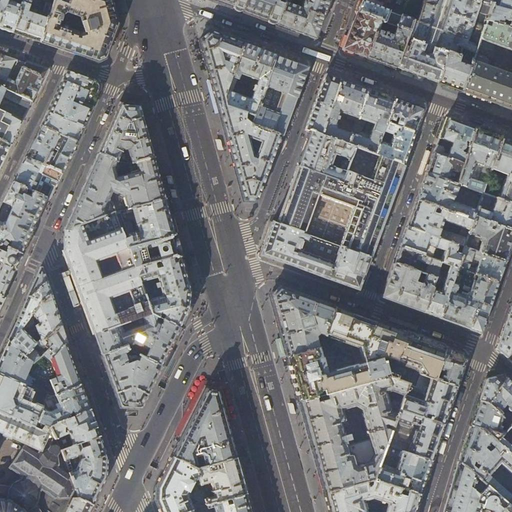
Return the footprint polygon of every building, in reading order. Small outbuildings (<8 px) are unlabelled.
[(0,0),(0,22),(7,3),(8,0),(0,0)] [(23,36),(40,42),(54,0),(47,0),(43,11),(29,6),(31,0),(8,0),(7,3),(13,4),(21,6),(12,33),(23,36)] [(54,0),(40,42),(60,49),(83,56),(98,61),(105,59),(109,45),(118,24),(114,10),(111,0),(70,0),(69,5),(55,0),(54,0)] [(210,0),(232,8),(235,0),(210,0)] [(254,16),(275,24),(284,0),(235,0),(232,8),(254,16)] [(329,0),(284,0),(275,24),(293,31),(315,39),(322,21),(324,16),(329,0)] [(423,0),(423,4),(442,10),(445,0),(423,0)] [(486,20),(491,6),(472,0),(445,0),(442,10),(485,24),(486,20)] [(511,0),(493,0),(491,6),(486,20),(504,26),(511,28),(511,0)] [(360,7),(358,12),(380,21),(384,22),(388,11),(386,10),(383,9),(362,1),(360,7)] [(0,28),(4,30),(12,33),(21,6),(13,4),(7,3),(0,22),(0,28)] [(422,6),(420,13),(439,19),(442,10),(423,4),(422,6)] [(478,43),(485,24),(442,10),(439,19),(435,29),(478,43)] [(384,23),(396,27),(400,16),(390,12),(388,11),(384,22),(384,23)] [(344,49),(366,57),(376,30),(380,21),(358,12),(350,31),(344,49)] [(419,15),(416,22),(435,29),(439,19),(420,13),(419,15)] [(401,16),(400,16),(396,27),(397,27),(393,36),(376,30),(366,57),(380,62),(395,68),(406,38),(412,21),(412,20),(402,16),(401,16)] [(506,30),(505,32),(502,31),(504,26),(486,20),(485,24),(478,43),(475,53),(462,91),(489,101),(511,109),(511,28),(509,28),(508,29),(506,30)] [(414,21),(412,21),(406,38),(429,47),(435,29),(416,22),(414,21)] [(475,53),(478,43),(435,29),(429,47),(434,48),(434,49),(448,53),(458,57),(462,49),(475,53)] [(244,200),(256,201),(270,164),(280,135),(250,124),(253,115),(222,104),(221,102),(243,44),(223,36),(209,31),(200,40),(221,117),(244,200)] [(434,48),(429,47),(406,38),(395,68),(396,68),(396,67),(413,73),(413,74),(414,74),(418,75),(424,77),(424,78),(425,78),(434,81),(435,82),(436,82),(437,82),(448,53),(434,49),(434,48)] [(222,104),(253,115),(275,56),(257,49),(243,44),(221,102),(222,104)] [(462,91),(475,53),(462,49),(458,57),(448,53),(437,82),(448,86),(462,91)] [(13,59),(2,56),(0,60),(0,86),(33,101),(38,90),(47,71),(32,66),(13,59)] [(289,61),(275,56),(253,115),(250,124),(280,135),(282,136),(295,102),(307,68),(289,61)] [(57,92),(47,113),(82,128),(93,102),(95,98),(99,85),(99,84),(98,83),(83,77),(67,71),(57,92)] [(305,129),(310,131),(321,135),(340,79),(334,77),(325,74),(310,116),(305,129)] [(354,84),(340,79),(321,135),(347,144),(351,134),(336,129),(335,125),(337,119),(338,120),(339,117),(338,117),(338,116),(339,115),(340,115),(341,112),(350,114),(348,117),(356,120),(367,89),(354,84)] [(29,109),(33,101),(0,86),(0,140),(11,146),(22,122),(25,116),(7,104),(5,106),(2,110),(0,108),(0,99),(2,95),(29,109)] [(383,131),(386,123),(394,99),(381,94),(367,89),(356,120),(351,134),(347,144),(354,147),(374,154),(379,141),(383,131)] [(408,104),(394,99),(386,123),(415,133),(418,123),(423,109),(408,104)] [(106,135),(98,153),(126,165),(154,158),(147,131),(140,105),(120,104),(114,118),(106,135)] [(44,120),(40,126),(57,134),(76,143),(79,135),(82,128),(47,113),(44,120)] [(474,128),(460,122),(446,118),(440,135),(433,154),(461,164),(474,128)] [(409,150),(415,133),(386,123),(383,131),(392,134),(388,144),(379,141),(374,154),(404,164),(409,150)] [(33,140),(25,157),(43,165),(57,134),(40,126),(33,140)] [(487,132),(474,128),(461,164),(454,183),(458,184),(482,193),(501,137),(487,132)] [(304,149),(297,166),(341,182),(354,147),(347,144),(321,135),(310,131),(304,149)] [(76,143),(57,134),(43,165),(62,173),(69,158),(76,143)] [(511,141),(501,137),(482,193),(482,194),(511,204),(511,141)] [(0,167),(11,146),(0,140),(0,167)] [(281,211),(277,224),(370,257),(379,230),(396,184),(404,164),(374,154),(354,147),(341,182),(297,166),(291,184),(281,211)] [(65,230),(114,212),(120,211),(126,210),(165,199),(157,167),(154,158),(126,165),(98,153),(83,188),(65,230)] [(430,163),(426,173),(454,183),(461,164),(433,154),(430,163)] [(19,169),(13,182),(41,195),(42,191),(39,190),(43,182),(55,187),(62,173),(43,165),(25,157),(19,169)] [(422,186),(417,200),(472,221),(474,217),(476,210),(451,201),(458,184),(454,183),(426,173),(422,186)] [(0,221),(0,244),(21,254),(32,229),(44,203),(49,200),(41,195),(13,182),(3,202),(11,205),(12,208),(6,222),(3,223),(0,221)] [(476,210),(474,217),(511,230),(511,204),(482,194),(476,210)] [(137,231),(128,234),(130,238),(133,247),(176,235),(170,217),(165,199),(126,210),(120,211),(124,222),(134,219),(137,231)] [(464,246),(472,221),(417,200),(412,212),(407,226),(447,240),(464,246)] [(65,255),(76,284),(86,312),(99,347),(102,355),(126,346),(128,350),(161,366),(170,348),(180,328),(152,314),(137,276),(144,274),(141,266),(181,255),(178,244),(176,235),(133,247),(127,248),(124,240),(130,238),(128,234),(124,222),(120,211),(114,212),(65,230),(64,251),(65,255)] [(510,247),(511,242),(511,230),(474,217),(472,221),(464,246),(476,250),(479,239),(484,241),(479,252),(506,261),(510,247)] [(308,271),(358,289),(364,273),(370,257),(277,224),(272,222),(266,239),(260,254),(308,271)] [(403,238),(400,247),(440,262),(447,240),(407,226),(403,238)] [(429,315),(440,319),(464,246),(447,240),(440,262),(437,270),(447,273),(440,293),(431,289),(423,313),(429,315)] [(0,295),(2,297),(5,289),(11,275),(16,264),(21,254),(0,244),(0,295)] [(452,323),(466,328),(469,329),(481,333),(483,326),(488,312),(494,295),(501,274),(506,261),(479,252),(476,250),(464,246),(440,319),(452,323)] [(397,255),(393,263),(418,272),(425,275),(435,278),(437,270),(440,262),(400,247),(397,255)] [(187,277),(181,255),(141,266),(144,274),(137,276),(152,314),(180,328),(185,318),(189,310),(191,291),(187,277)] [(400,304),(423,313),(431,289),(435,278),(425,275),(422,285),(420,285),(419,285),(418,287),(417,290),(412,288),(418,272),(393,263),(387,280),(381,298),(400,304)] [(28,296),(28,297),(30,297),(47,281),(45,276),(42,268),(42,267),(41,267),(33,286),(28,296)] [(21,312),(8,340),(10,341),(39,304),(52,293),(50,288),(47,281),(30,297),(28,297),(21,312)] [(279,328),(287,357),(318,349),(315,337),(318,334),(324,336),(335,307),(326,304),(305,296),(279,287),(270,296),(279,328)] [(40,339),(42,341),(62,325),(60,317),(52,293),(39,304),(10,341),(24,355),(40,339)] [(319,348),(318,349),(287,357),(293,379),(299,401),(389,377),(408,384),(416,387),(421,374),(434,379),(445,346),(416,336),(390,327),(362,317),(335,307),(324,336),(319,348)] [(511,316),(508,314),(502,332),(497,346),(496,349),(508,359),(509,360),(511,357),(511,356),(511,354),(511,353),(511,352),(511,350),(511,316)] [(65,332),(62,325),(42,341),(40,339),(24,355),(31,362),(32,363),(42,354),(51,360),(53,357),(66,343),(68,342),(65,332)] [(0,374),(22,384),(31,362),(24,355),(10,341),(8,340),(0,358),(0,374)] [(70,354),(66,343),(53,357),(57,366),(41,378),(47,388),(52,390),(55,389),(57,394),(81,384),(77,375),(70,354)] [(121,406),(141,408),(150,389),(161,366),(128,350),(126,346),(102,355),(110,377),(121,406)] [(453,349),(445,346),(434,379),(456,387),(460,374),(465,359),(462,353),(453,349)] [(22,384),(0,374),(0,411),(36,427),(42,410),(20,401),(22,384)] [(450,406),(456,387),(434,379),(421,374),(416,387),(408,384),(407,389),(424,394),(422,400),(404,395),(399,409),(443,425),(450,406)] [(482,390),(479,401),(486,403),(497,412),(504,403),(508,406),(507,407),(507,408),(509,410),(510,410),(511,409),(511,382),(504,375),(499,376),(486,380),(482,390)] [(408,384),(389,377),(299,401),(312,447),(325,493),(373,480),(380,463),(383,454),(386,445),(399,409),(404,395),(407,389),(408,384)] [(42,410),(36,427),(42,430),(44,426),(47,427),(49,426),(90,409),(85,396),(81,384),(57,394),(51,397),(49,395),(42,410)] [(191,418),(172,457),(196,468),(200,467),(199,463),(196,463),(193,453),(201,438),(205,453),(202,454),(204,466),(237,457),(235,451),(218,390),(206,389),(203,395),(195,412),(191,418)] [(473,415),(470,425),(483,430),(496,441),(505,431),(499,429),(500,425),(498,425),(501,416),(497,412),(486,403),(479,401),(473,415)] [(54,436),(60,449),(99,436),(94,421),(90,409),(49,426),(54,436)] [(437,444),(443,425),(399,409),(386,445),(431,461),(437,444)] [(0,431),(3,432),(3,433),(4,433),(4,434),(4,435),(10,437),(11,437),(12,436),(27,443),(42,450),(49,447),(54,436),(49,426),(47,427),(44,426),(42,430),(36,427),(0,411),(0,431)] [(502,416),(510,424),(511,421),(511,415),(506,411),(502,416)] [(511,421),(510,424),(509,426),(510,427),(511,426),(511,444),(511,442),(511,435),(505,430),(505,431),(496,441),(511,455),(511,421)] [(511,455),(496,441),(483,430),(470,425),(464,444),(458,461),(511,508),(511,455)] [(76,491),(78,498),(92,505),(100,488),(106,477),(107,457),(104,448),(99,436),(60,449),(64,461),(70,475),(76,491)] [(0,511),(64,511),(71,498),(70,498),(76,491),(70,475),(68,474),(68,475),(59,468),(64,461),(60,458),(60,456),(60,455),(59,454),(57,452),(58,452),(58,451),(57,449),(57,448),(56,447),(55,447),(54,446),(53,446),(52,446),(51,446),(51,447),(49,447),(42,450),(27,443),(25,445),(24,446),(9,467),(10,468),(5,476),(4,478),(0,484),(0,511)] [(425,479),(431,461),(386,445),(383,454),(399,459),(396,467),(380,463),(373,480),(419,495),(425,479)] [(159,506),(161,511),(185,511),(192,509),(193,509),(187,494),(192,498),(197,499),(199,498),(202,505),(205,504),(204,499),(202,493),(200,486),(198,487),(196,486),(197,484),(193,482),(194,479),(198,478),(196,468),(172,457),(166,469),(161,478),(157,487),(156,500),(159,506)] [(237,460),(237,457),(204,466),(200,467),(196,468),(198,478),(200,486),(202,493),(205,492),(207,498),(204,499),(205,504),(213,502),(246,493),(237,460)] [(442,511),(511,511),(511,508),(458,461),(448,495),(442,511)] [(414,511),(419,495),(373,480),(325,493),(329,511),(414,511)] [(251,511),(250,508),(246,493),(213,502),(215,511),(193,511),(192,509),(185,511),(251,511)] [(78,498),(71,498),(64,511),(88,511),(92,505),(78,498)]
